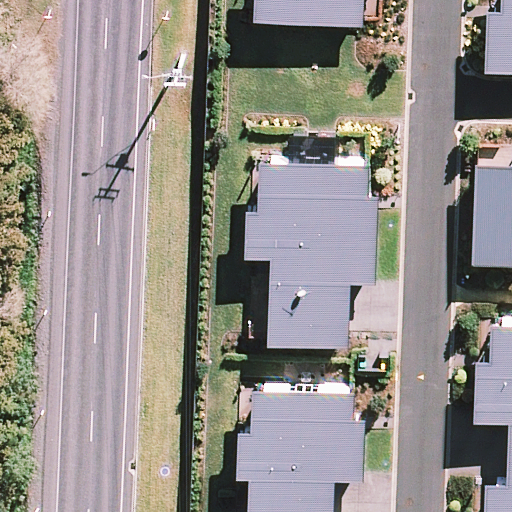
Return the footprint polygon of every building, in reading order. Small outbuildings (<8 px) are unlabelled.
[(254,0),(254,7),(363,13),(363,0),(254,0)] [(511,0),(458,0),(457,52),(511,54),(511,0)] [(463,149),(460,234),(507,236),(506,253),(511,253),(511,124),(495,124),(494,150),(463,149)] [(348,334),(350,270),(375,272),(378,183),(368,183),(369,152),(259,147),(257,197),(244,196),(243,242),(271,243),(267,330),(348,334)] [(511,511),(511,293),(464,291),(462,346),(449,345),(448,390),(485,391),(482,460),(458,459),(456,493),(444,493),(443,511),(511,511)] [(331,511),(334,467),(362,469),(364,407),(352,406),(353,378),(252,374),(251,417),(237,416),(236,463),(248,464),(247,511),(331,511)]
